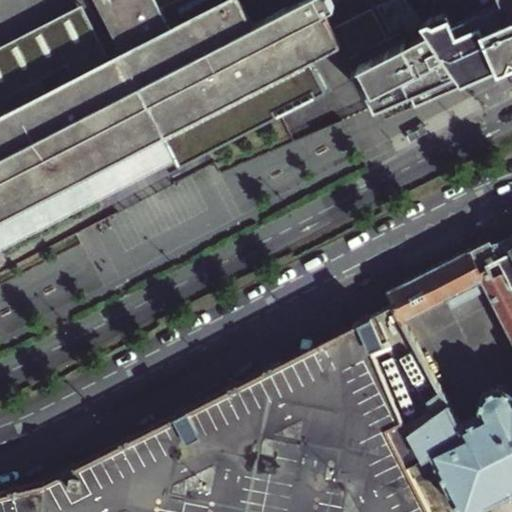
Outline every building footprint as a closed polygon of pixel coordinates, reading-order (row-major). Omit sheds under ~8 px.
[(326,90),(316,71),(287,21),(225,56),(210,30),(242,12),(234,0),(97,0),(98,1),(118,41),(123,49),(158,119),(162,125),(189,111),(209,150),(326,90)] [(326,0),(323,0),(313,6),(324,24),(336,17),(326,0)] [(511,0),(501,0),(502,1),(474,13),(492,55),(511,46),(511,0)] [(118,41),(98,1),(0,49),(0,96),(39,76),(41,80),(118,41)] [(287,21),(316,71),(342,56),(324,24),(313,6),(287,21)] [(448,12),(421,24),(425,29),(457,74),(472,67),(471,64),(465,51),(467,50),(464,43),(462,43),(453,22),(448,12)] [(474,13),(453,22),(462,43),(464,43),(467,50),(465,51),(471,64),(492,55),(474,13)] [(414,98),(457,74),(425,29),(350,72),(373,110),(409,89),(414,98)] [(71,164),(158,119),(123,49),(63,84),(47,92),(41,80),(39,76),(0,96),(0,219),(79,179),(71,164)] [(189,111),(162,125),(182,164),(209,150),(189,111)] [(284,153),(292,170),(309,162),(300,144),(284,153)] [(511,237),(490,244),(498,259),(511,251),(511,247),(510,245),(511,243),(511,237)] [(511,243),(510,245),(511,247),(511,251),(498,259),(490,244),(488,240),(469,249),(480,269),(488,265),(494,274),(504,269),(511,284),(511,243)] [(402,283),(390,289),(397,302),(407,320),(409,319),(418,314),(450,298),(455,307),(461,304),(489,290),(511,334),(511,388),(507,386),(503,385),(499,385),(492,387),(489,389),(486,391),(482,398),(481,402),(481,406),(483,413),(463,423),(450,399),(410,429),(424,454),(433,449),(440,460),(438,461),(464,511),(465,511),(511,489),(511,284),(504,269),(494,274),(488,265),(480,269),(469,249),(402,283)] [(434,511),(409,463),(424,454),(410,429),(450,399),(441,382),(430,388),(431,391),(413,400),(414,392),(404,372),(397,370),(398,362),(396,357),(420,345),(407,320),(397,302),(372,316),(371,313),(362,318),(363,320),(353,325),(278,363),(277,361),(267,365),(269,368),(243,381),(242,378),(231,384),(232,386),(188,409),(187,406),(178,411),(179,414),(177,415),(159,424),(133,437),(132,435),(123,439),(124,442),(80,464),(78,462),(68,467),(69,469),(46,481),(27,485),(27,483),(10,487),(11,490),(0,492),(0,511),(434,511)]
